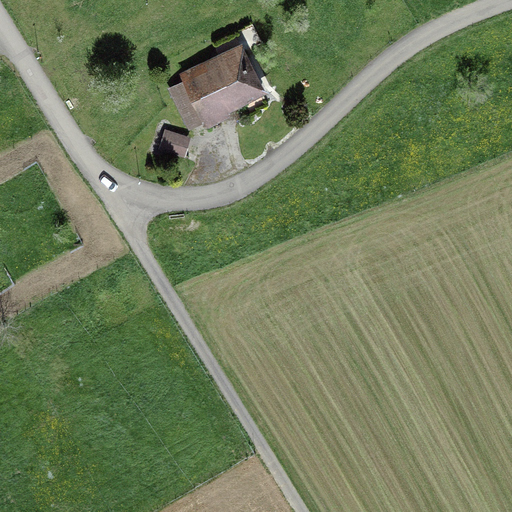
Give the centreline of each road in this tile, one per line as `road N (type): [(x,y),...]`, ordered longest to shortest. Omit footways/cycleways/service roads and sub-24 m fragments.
road 1 (unclassified): [(4,44),(103,185),(143,202),(195,202),(280,163),(415,42),(511,0)]
road 2 (track): [(302,511),(129,231),(143,202)]
